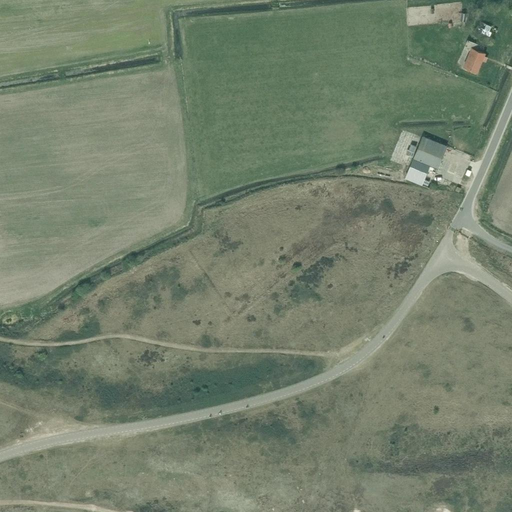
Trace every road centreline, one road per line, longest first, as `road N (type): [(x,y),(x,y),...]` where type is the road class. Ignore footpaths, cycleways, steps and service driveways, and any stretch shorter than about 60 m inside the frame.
road 1 (unclassified): [(0,458),(228,411),(327,378),(376,343),(439,256)]
road 2 (unclassified): [(439,256),(511,101)]
